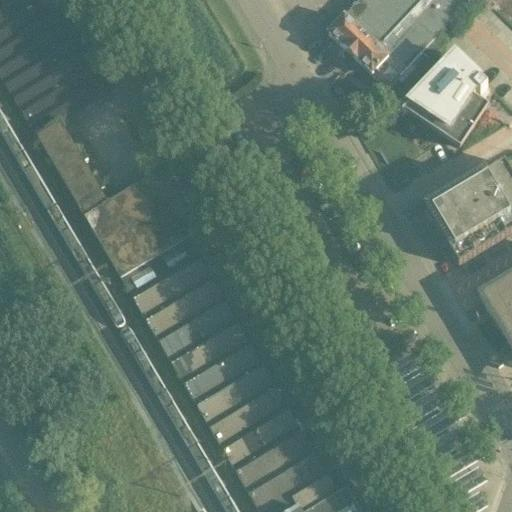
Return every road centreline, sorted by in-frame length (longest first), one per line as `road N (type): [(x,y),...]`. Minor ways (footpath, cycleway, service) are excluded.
road 1 (residential): [(381,221),(247,0)]
road 2 (residential): [(511,441),(381,221)]
road 3 (residential): [(381,221),(511,141)]
